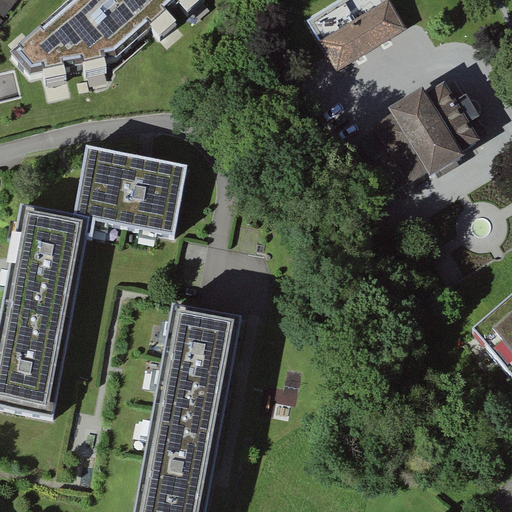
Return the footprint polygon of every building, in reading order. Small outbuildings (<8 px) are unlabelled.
[(0,0),(0,15),(12,0),(0,0)] [(83,0),(15,60),(33,82),(118,62),(184,0),(83,0)] [(385,0),(340,0),(307,20),(334,71),(404,31),(385,0)] [(395,115),(376,127),(412,183),(427,173),(431,180),(468,156),(464,150),(482,139),(446,84),(430,94),(426,88),(392,110),(395,115)] [(72,237),(24,227),(0,350),(0,414),(51,425),(88,240),(174,257),(189,182),(87,162),(72,237)] [(511,315),(478,344),(511,384),(511,315)] [(210,511),(243,335),(176,322),(140,511),(210,511)]
